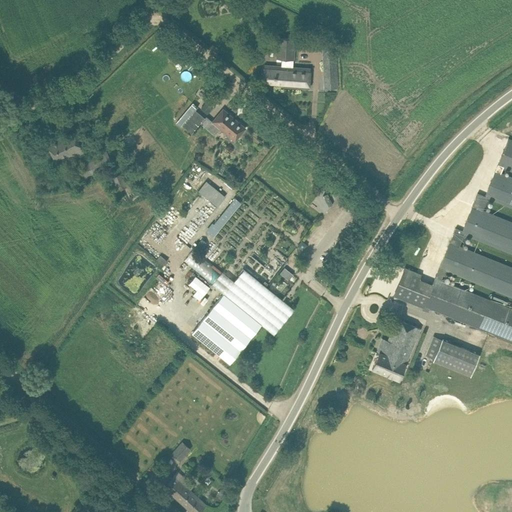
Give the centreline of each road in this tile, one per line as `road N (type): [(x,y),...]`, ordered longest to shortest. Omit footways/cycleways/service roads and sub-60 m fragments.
road 1 (unclassified): [(398,215),(161,24),(150,24),(83,80),(0,124)]
road 2 (tertiary): [(244,511),(249,488),(398,215)]
road 3 (unclassified): [(170,511),(0,362)]
road 4 (tertiary): [(398,215),(448,149),(511,93)]
